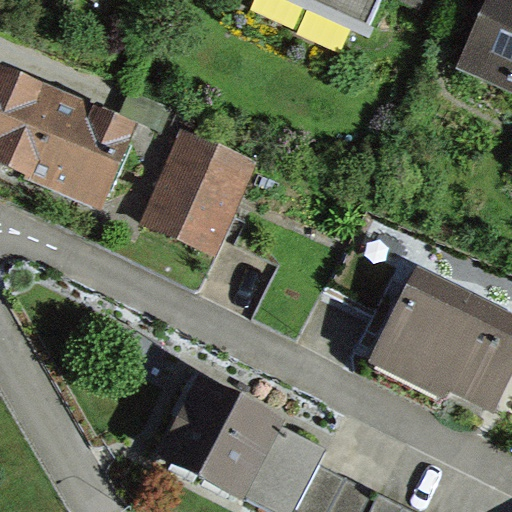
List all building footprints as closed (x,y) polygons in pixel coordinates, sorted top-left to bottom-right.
[(426,0),(307,0),(304,6),(370,35),(381,10),(390,14),(395,3),(420,14),(426,0)] [(511,0),(490,0),(458,73),(511,96),(511,0)] [(138,130),(0,68),(0,171),(103,219),(138,130)] [(256,165),(179,134),(138,232),(215,264),(256,165)] [(492,419),(511,378),(511,321),(416,275),(370,367),(447,404),(449,398),(492,419)] [(297,511),(320,469),(329,454),(285,433),(289,426),(197,381),(154,468),(244,511),(248,511),(251,506),(262,511),(297,511)] [(409,511),(320,469),(297,511),(409,511)]
